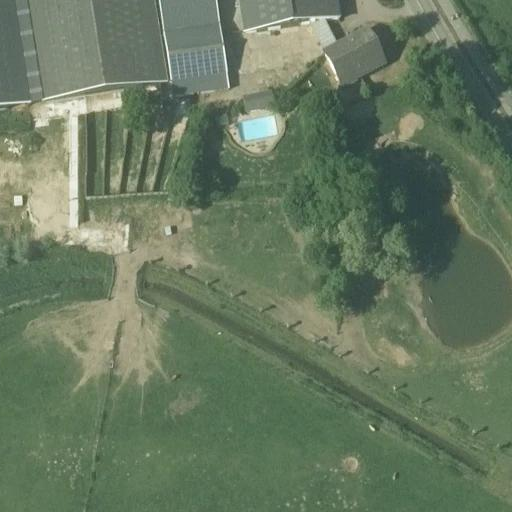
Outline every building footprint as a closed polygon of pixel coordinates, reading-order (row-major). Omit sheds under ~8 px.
[(0,0),(0,113),(27,109),(9,0),(0,0)] [(23,0),(41,107),(169,87),(154,0),(23,0)] [(163,37),(165,37),(174,101),(228,93),(219,28),(214,0),(209,0),(159,8),(163,37)] [(310,27),(325,25),(339,22),(335,0),(239,0),(246,37),(310,27)] [(325,25),(310,27),(324,55),(343,90),(355,83),(354,82),(384,66),(366,32),(338,47),(325,25)] [(250,114),(279,108),(276,92),(247,98),(250,114)] [(271,116),(237,122),(240,140),(274,134),(271,116)]
